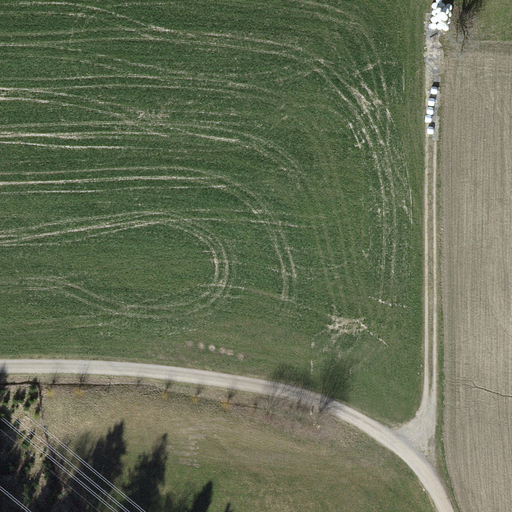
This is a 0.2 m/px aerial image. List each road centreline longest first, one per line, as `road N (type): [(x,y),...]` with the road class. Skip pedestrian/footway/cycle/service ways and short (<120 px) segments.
road 1 (track): [(423,450),(429,0)]
road 2 (track): [(0,370),(187,372),(267,387),(423,450)]
